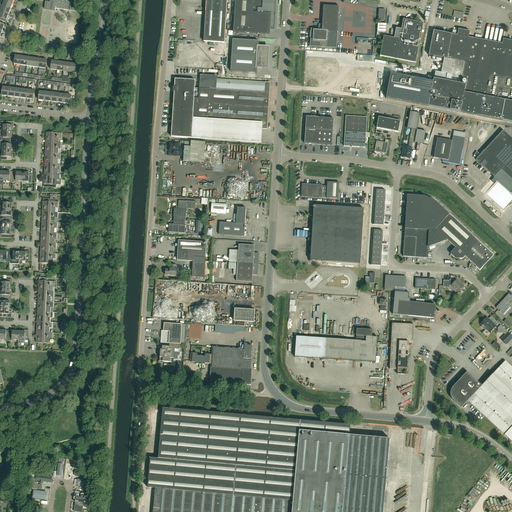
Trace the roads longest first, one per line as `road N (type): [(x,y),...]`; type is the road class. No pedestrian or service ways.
road 1 (unclassified): [(275,393),(139,383),(170,0)]
road 2 (tertiary): [(0,407),(52,393),(73,364),(87,116)]
road 3 (tertiary): [(275,393),(264,349),(277,155)]
road 4 (unclassified): [(487,295),(459,271),(392,265),(395,168)]
road 5 (tertiary): [(426,421),(304,409),(275,393)]
road 6 (unclassified): [(426,421),(432,358),(487,295)]
road 7 (unclassified): [(511,241),(449,184),(395,168)]
road 8 (tertiary): [(277,155),(285,15)]
road 9 (track): [(133,511),(139,383)]
